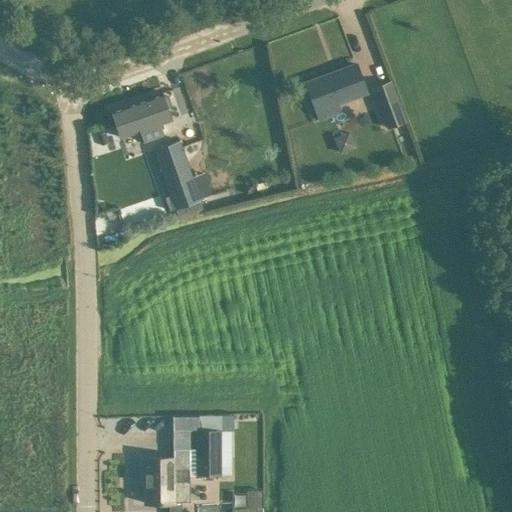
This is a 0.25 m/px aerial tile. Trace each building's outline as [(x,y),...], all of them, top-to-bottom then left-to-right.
[(337,102),(367,92),(357,63),(306,82),(319,118),(340,111),(337,102)] [(371,86),(373,90),(387,128),(406,121),(391,79),(371,86)] [(176,129),(172,118),(162,91),(111,109),(120,136),(140,130),(143,140),(176,129)] [(334,137),(340,152),(355,146),(349,131),(334,137)] [(194,177),(186,154),(185,152),(181,141),(154,150),(169,195),(165,196),(169,210),(175,208),(175,209),(202,199),(194,177)] [(100,236),(121,233),(119,209),(97,212),(100,236)] [(221,430),(198,430),(197,474),(221,474),(221,430)] [(175,456),(160,456),(140,456),(140,472),(144,472),(145,502),(165,501),(175,501),(175,500),(189,500),(190,480),(175,479),(175,456)]
